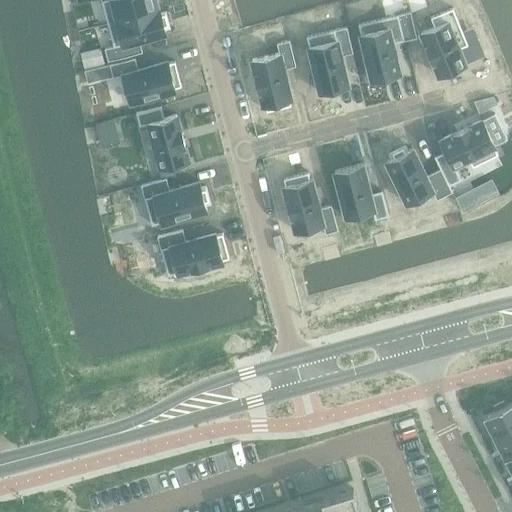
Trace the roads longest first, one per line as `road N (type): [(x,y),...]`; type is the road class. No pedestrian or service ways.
road 1 (residential): [(136,511),(370,437),(389,452),(408,511)]
road 2 (residential): [(242,154),(295,361)]
road 3 (residential): [(242,154),(437,100)]
road 4 (tertiary): [(295,361),(189,395),(137,427)]
road 5 (tertiary): [(137,427),(302,389)]
road 6 (residential): [(423,356),(445,431),(487,511)]
road 7 (residential): [(201,0),(242,154)]
road 8 (tertiary): [(0,464),(137,427)]
road 9 (tertiary): [(416,327),(295,361)]
road 10 (tertiary): [(302,389),(423,356)]
